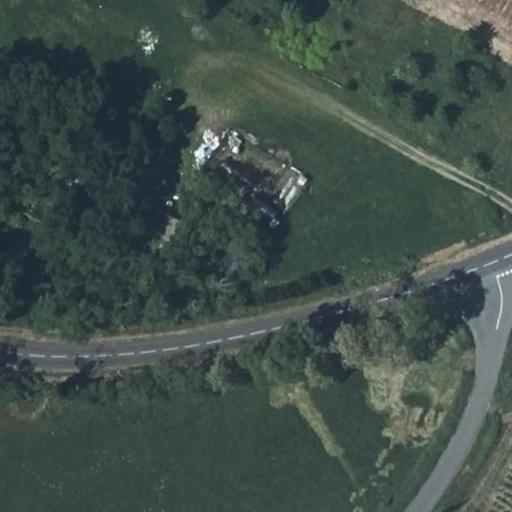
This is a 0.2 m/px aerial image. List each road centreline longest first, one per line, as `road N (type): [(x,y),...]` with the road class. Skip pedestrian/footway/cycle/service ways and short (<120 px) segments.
road 1 (tertiary): [(495,260),(345,310),(189,347),(87,355),(0,346)]
road 2 (unclassified): [(495,260),(499,328),(485,386),(442,480),(417,511)]
